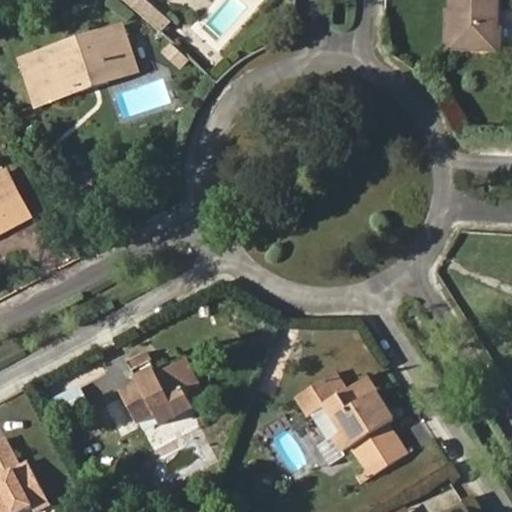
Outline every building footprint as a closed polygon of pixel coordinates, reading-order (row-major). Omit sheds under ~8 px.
[(172,23),(144,0),(140,0),(134,8),(163,33),(172,23)] [(496,50),(497,0),(452,0),(452,12),(455,12),(454,48),(496,50)] [(454,48),(455,12),(452,12),(447,12),(446,48),(454,48)] [(139,71),(124,26),(93,36),(94,39),(90,47),(78,51),(70,47),(69,44),(21,60),(36,105),(84,89),(83,86),(87,78),(99,74),(107,78),(108,81),(139,71)] [(90,47),(94,39),(93,36),(69,44),(70,47),(78,51),(90,47)] [(181,68),(188,60),(173,46),(165,54),(181,68)] [(84,89),(108,81),(107,78),(99,74),(87,78),(83,86),(84,89)] [(455,127),(468,120),(457,100),(444,108),(455,127)] [(0,233),(31,217),(8,172),(0,175),(0,233)] [(158,375),(155,369),(147,354),(129,363),(140,384),(122,393),(138,424),(156,415),(161,425),(195,407),(188,393),(201,386),(187,359),(166,370),(158,375)] [(166,370),(163,365),(155,369),(158,375),(166,370)] [(386,405),(368,377),(362,381),(380,409),(386,405)] [(380,409),(362,381),(326,404),(344,432),(333,439),(343,454),(354,447),(368,470),(381,462),(374,452),(398,437),(390,425),(396,421),(386,405),(380,409)] [(87,406),(78,389),(56,402),(65,418),(87,406)] [(409,454),(398,437),(374,452),(381,462),(368,470),(359,476),(364,483),(409,454)] [(22,465),(7,439),(0,442),(0,511),(21,511),(32,506),(31,503),(47,495),(29,461),(22,465)] [(38,511),(52,505),(47,495),(31,503),(32,506),(35,511),(38,511)]
